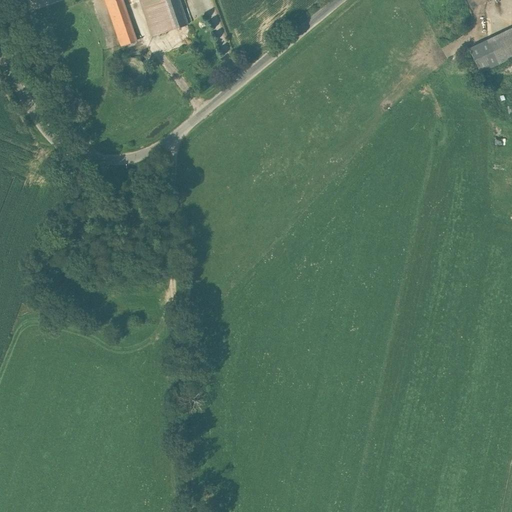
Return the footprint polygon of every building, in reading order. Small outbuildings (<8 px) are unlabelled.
[(136,41),(122,0),(105,0),(121,46),(136,41)] [(178,0),(140,0),(152,36),(188,25),(187,23),(178,0)] [(511,28),(488,40),(499,63),(511,56),(511,28)] [(488,40),(470,49),(481,71),(499,63),(488,40)] [(145,77),(146,72),(145,66),(142,61),(137,58),(131,57),(126,58),(121,61),(118,66),(117,72),(118,78),(121,82),(126,86),(132,87),(137,85),(142,82),(145,77)]
